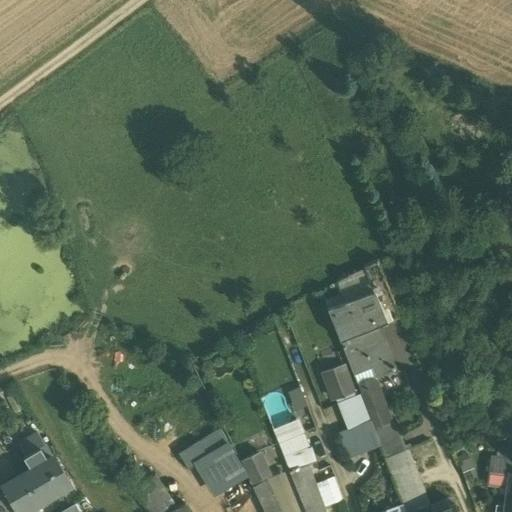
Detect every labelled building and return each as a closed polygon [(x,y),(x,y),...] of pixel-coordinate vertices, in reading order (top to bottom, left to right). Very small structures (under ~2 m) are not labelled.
[(400,315),(381,270),(362,278),(367,293),(374,290),(386,320),(386,321),(400,315)] [(367,293),(327,308),(353,374),(371,367),(375,377),(393,370),(375,324),(386,320),(374,290),(367,293)] [(247,348),(241,333),(235,336),(241,351),(247,348)] [(320,372),(329,400),(355,391),(345,364),(320,372)] [(370,420),(374,430),(393,423),(375,377),(357,384),(370,420)] [(347,429),(370,420),(359,393),(336,402),(347,429)] [(273,429),(278,443),(302,434),(297,420),(273,429)] [(374,430),(370,420),(347,429),(338,433),(349,458),(380,446),(374,430)] [(374,430),(385,458),(405,451),(394,423),(393,423),(374,430)] [(302,434),(278,443),(283,456),(307,447),(302,434)] [(189,457),(209,446),(204,437),(184,448),(189,457)] [(227,441),(194,462),(213,496),(247,477),(227,441)] [(307,447),(283,456),(289,469),(298,467),(316,461),(311,446),(307,447)] [(40,448),(23,458),(32,473),(3,489),(17,511),(24,511),(71,485),(55,459),(49,463),(40,448)] [(240,460),(252,483),(271,473),(260,450),(240,460)] [(405,451),(385,458),(395,484),(400,496),(422,488),(407,450),(405,451)] [(511,462),(491,460),(488,483),(507,486),(509,473),(511,473),(511,462)] [(298,467),(289,469),(298,493),(315,492),(310,480),(304,482),(298,467)] [(511,511),(511,473),(509,473),(507,486),(503,511),(511,511)] [(149,511),(166,511),(175,508),(155,476),(131,486),(149,511)] [(282,511),(266,479),(252,486),(264,511),(282,511)] [(422,488),(400,496),(405,508),(405,511),(428,511),(431,511),(422,488)] [(324,511),(324,509),(320,506),(315,492),(298,493),(305,511),(324,511)] [(79,511),(75,502),(54,511),(79,511)] [(431,511),(428,511),(457,511),(454,502),(431,511)] [(190,511),(185,503),(175,508),(166,511),(190,511)]
